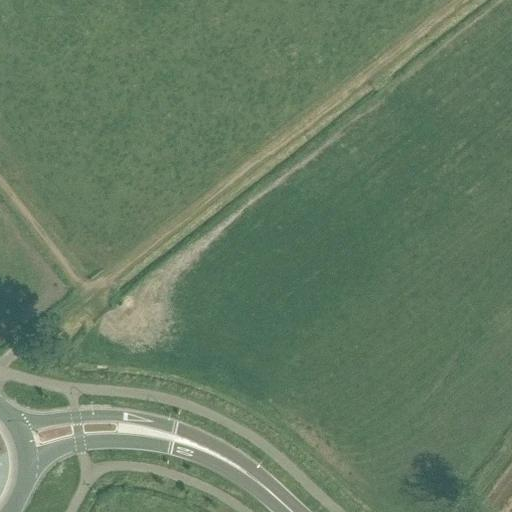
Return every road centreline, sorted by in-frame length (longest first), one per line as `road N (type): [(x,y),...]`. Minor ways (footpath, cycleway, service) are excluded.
road 1 (track): [(0,367),(473,0)]
road 2 (tertiary): [(251,476),(225,452),(154,421),(75,416),(16,424)]
road 3 (tertiary): [(26,459),(114,439),(193,454),(251,476)]
